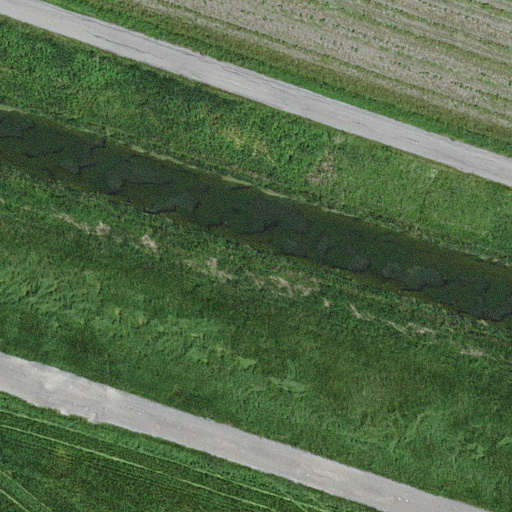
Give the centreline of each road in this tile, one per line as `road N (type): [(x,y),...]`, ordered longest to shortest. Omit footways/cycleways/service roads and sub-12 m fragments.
road 1 (track): [(511,165),(16,0)]
road 2 (track): [(0,370),(424,511)]
